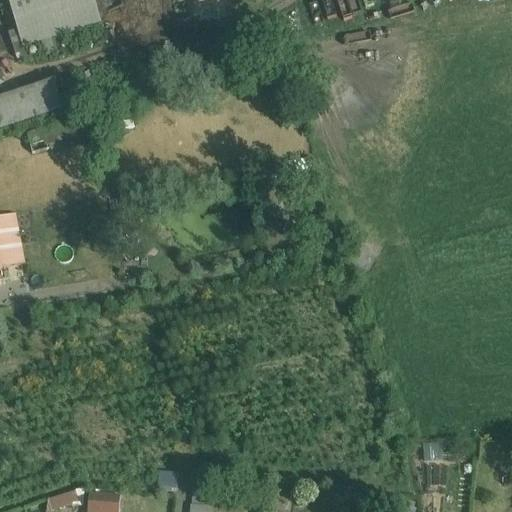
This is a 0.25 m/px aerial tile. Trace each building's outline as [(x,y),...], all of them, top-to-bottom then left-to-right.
[(41,45),(51,42),(101,26),(92,0),(6,0),(17,33),(8,36),(17,64),(29,60),(26,53),(25,53),(26,50),(41,45)] [(403,5),(401,0),(383,0),(385,9),(403,5)] [(316,9),(316,27),(332,27),(332,9),(316,9)] [(51,42),(41,45),(45,59),(56,56),(51,42)] [(0,133),(62,112),(60,107),(61,106),(55,88),(57,87),(55,82),(0,101),(0,133)] [(72,124),(26,136),(32,159),(69,149),(70,153),(81,150),(80,145),(78,145),(72,124)] [(294,164),(266,170),(268,183),(297,177),(294,164)] [(0,285),(1,285),(0,281),(0,271),(26,267),(17,217),(0,219),(0,285)] [(441,446),(424,448),(424,465),(442,464),(441,446)] [(162,470),(161,488),(180,489),(181,471),(162,470)] [(209,511),(210,510),(206,509),(208,479),(194,478),(191,508),(190,508),(189,511),(209,511)] [(66,511),(82,509),(83,492),(47,503),(45,511),(66,511)] [(89,499),(87,511),(119,511),(120,501),(89,499)] [(399,505),(396,511),(416,511),(413,510),(415,506),(403,501),(402,506),(399,505)]
